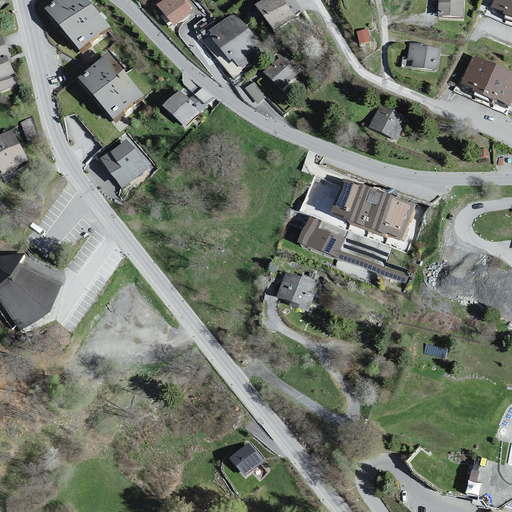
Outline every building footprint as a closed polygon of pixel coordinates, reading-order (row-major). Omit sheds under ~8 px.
[(115,33),(87,0),(73,0),(54,17),(88,57),(115,33)] [(193,15),(178,0),(170,0),(160,9),(178,28),(193,15)] [(300,20),(284,0),(270,0),(268,2),(271,6),(265,11),(283,34),(300,20)] [(467,0),(465,0),(444,2),(446,22),(469,21),(467,0)] [(511,0),(503,0),(499,14),(511,18),(511,0)] [(263,51),(235,18),(214,35),(243,68),(263,51)] [(362,50),(373,47),(369,33),(358,36),(362,50)] [(0,59),(11,54),(4,39),(0,40),(0,59)] [(445,54),(428,52),(429,49),(413,47),(411,71),(443,74),(445,54)] [(299,75),(281,59),(267,75),(286,91),(299,75)] [(22,85),(14,62),(8,64),(7,61),(0,63),(0,86),(1,86),(3,92),(22,85)] [(150,103),(116,63),(89,85),(123,125),(150,103)] [(511,76),(478,63),(467,89),(511,106),(511,76)] [(254,81),(246,88),(259,103),(267,96),(254,81)] [(190,103),(181,95),(168,110),(188,128),(200,115),(205,109),(194,99),(190,103)] [(409,121),(383,110),(375,131),(401,141),(409,121)] [(31,163),(13,134),(0,142),(0,161),(9,176),(31,163)] [(132,142),(102,160),(121,191),(151,174),(132,142)] [(301,248),(400,282),(410,255),(428,215),(315,174),(301,214),(312,219),(301,248)] [(30,268),(28,258),(0,262),(0,301),(6,301),(30,336),(65,324),(66,302),(67,294),(67,286),(30,268)] [(313,311),(320,286),(289,277),(282,302),(313,311)] [(263,463),(249,448),(233,463),(248,478),(263,463)] [(470,502),(480,503),(486,460),(476,459),(470,502)]
